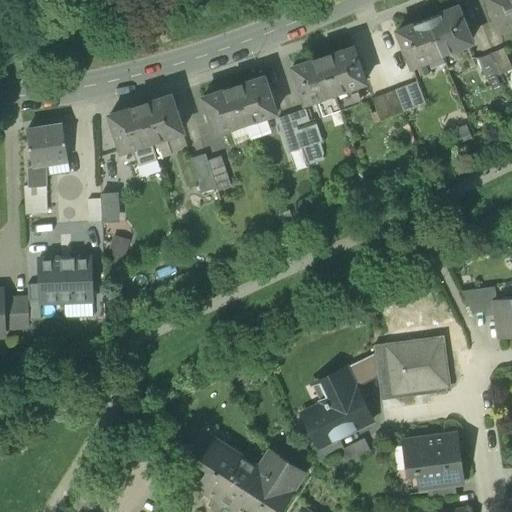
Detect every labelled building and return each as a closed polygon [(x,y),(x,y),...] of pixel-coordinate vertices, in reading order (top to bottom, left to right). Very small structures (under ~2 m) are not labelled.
[(511,0),(487,0),(500,31),(511,26),(511,0)] [(458,7),(428,19),(442,54),(472,42),(458,7)] [(412,67),(442,54),(428,19),(397,31),(412,67)] [(354,47),(323,57),(335,93),(357,86),(366,83),(354,47)] [(511,69),(503,49),(493,53),(501,74),(511,70),(511,69)] [(486,80),(501,74),(493,53),(478,59),(486,80)] [(318,99),(335,93),(323,57),(293,67),(305,104),(318,99)] [(265,77),(234,87),(246,123),(267,116),(277,113),(265,77)] [(417,82),(395,90),(403,113),(426,105),(417,82)] [(335,93),(341,110),(362,103),(357,86),(335,93)] [(229,129),(246,123),(234,87),(203,97),(215,134),(229,129)] [(381,121),(403,113),(395,90),(373,99),(381,121)] [(341,110),(335,93),(318,99),(323,116),(341,110)] [(171,95),(140,105),(153,142),(167,137),(183,132),(171,95)] [(136,147),(153,142),(140,105),(110,116),(122,152),(136,147)] [(306,109),(292,114),(304,148),(323,142),(315,119),(310,121),(306,109)] [(290,153),(304,148),(292,114),(278,119),(290,153)] [(273,134),(267,116),(246,123),(251,138),(252,141),(273,134)] [(251,138),(246,123),(229,129),(235,144),(251,138)] [(28,166),(29,186),(46,185),(46,176),(46,164),(68,160),(63,125),(27,130),(32,165),(28,166)] [(189,149),(183,132),(167,137),(172,155),(189,149)] [(167,137),(153,142),(158,158),(158,159),(172,155),(167,137)] [(142,164),(158,158),(153,142),(136,147),(142,164)] [(202,194),(218,189),(208,161),(206,154),(191,159),(202,194)] [(221,157),(208,161),(218,189),(218,191),(232,187),(221,157)] [(68,160),(46,164),(46,176),(70,172),(68,160)] [(46,185),(29,186),(24,186),(26,215),(48,214),(46,185)] [(101,196),(102,221),(117,221),(116,195),(101,195),(101,196)] [(89,222),(102,221),(101,196),(88,197),(89,222)] [(130,240),(114,235),(109,253),(125,258),(130,240)] [(91,257),(38,259),(39,284),(40,303),(64,302),(92,301),(91,257)] [(28,285),(28,299),(29,320),(41,320),(40,303),(39,284),(28,285)] [(495,287),(482,288),(485,312),(485,316),(497,315),(495,300),(497,300),(495,287)] [(473,314),(485,312),(482,288),(461,291),(473,314)] [(500,338),(511,336),(511,298),(497,300),(495,300),(497,315),(500,338)] [(3,300),(4,329),(29,328),(29,320),(28,299),(3,300)] [(93,318),(92,301),(64,302),(65,318),(93,318)] [(392,387),(394,397),(449,389),(442,340),(428,342),(429,351),(416,353),(415,344),(387,348),(392,387)] [(428,342),(415,344),(416,353),(429,351),(428,342)] [(378,374),(380,389),(392,387),(387,348),(375,349),(375,353),(378,374)] [(375,353),(346,368),(355,386),(378,374),(375,353)] [(317,445),(319,448),(338,438),(372,421),(355,386),(346,368),(323,379),(332,399),(322,404),(302,414),(317,445)] [(312,385),(322,404),(332,399),(323,379),(312,385)] [(419,471),(421,488),(427,487),(455,483),(461,482),(455,435),(405,442),(409,473),(419,471)] [(318,462),(341,450),(344,449),(338,438),(319,448),(317,445),(311,449),(318,462)] [(364,439),(344,449),(341,450),(346,461),(369,450),(364,439)] [(219,498),(235,508),(260,469),(217,441),(203,463),(213,470),(202,487),(203,492),(214,500),(218,499),(219,498)] [(271,451),(260,469),(235,508),(241,511),(256,511),(258,509),(263,511),(277,511),(304,471),(271,451)] [(427,487),(428,499),(456,495),(455,483),(427,487)]
